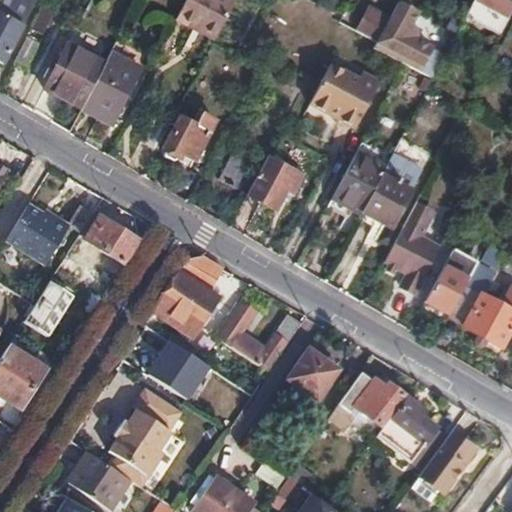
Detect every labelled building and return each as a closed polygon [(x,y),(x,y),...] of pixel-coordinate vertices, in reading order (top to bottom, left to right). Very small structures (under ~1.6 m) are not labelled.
[(0,0),(0,62),(3,65),(21,30),(33,4),(25,0),(0,0)] [(232,0),(186,0),(175,22),(193,32),(195,27),(216,39),(235,1),(232,0)] [(511,0),(474,0),(472,4),(503,20),(511,3),(511,0)] [(388,20),(376,44),(373,50),(398,62),(405,50),(400,47),(417,15),(396,4),(388,20)] [(368,10),(356,33),(376,44),(388,20),(368,10)] [(193,32),(214,43),(216,39),(195,27),(193,32)] [(28,41),(15,65),(25,70),(37,46),(28,41)] [(45,90),(81,109),(102,65),(67,48),(45,90)] [(420,75),(433,81),(436,75),(445,56),(434,50),(420,75)] [(81,109),(80,110),(110,125),(138,71),(108,54),(102,65),(81,109)] [(331,68),(310,107),(356,131),(380,86),(360,76),(357,82),(331,68)] [(179,121),(163,152),(166,154),(164,156),(174,162),(175,159),(180,161),(182,157),(193,162),(214,124),(202,118),(196,129),(179,121)] [(233,152),(218,181),(236,190),(251,161),(233,152)] [(355,156),(333,199),(361,214),(381,177),(384,172),(355,156)] [(381,177),(361,214),(390,230),(391,230),(422,172),(421,172),(392,157),(384,172),(381,177)] [(266,159),(247,196),(275,211),(285,193),(292,197),(302,178),(266,159)] [(10,233),(51,258),(75,220),(59,210),(57,214),(32,199),(10,233)] [(421,222),(427,211),(415,205),(385,263),(390,265),(396,268),(407,275),(400,288),(414,295),(438,249),(419,239),(426,225),(421,222)] [(432,214),(427,211),(421,222),(426,225),(432,214)] [(98,218),(91,213),(78,234),(85,239),(98,218)] [(85,239),(124,264),(138,243),(98,218),(85,239)] [(65,255),(50,279),(64,288),(79,265),(65,255)] [(187,259),(153,312),(190,336),(215,296),(207,290),(221,268),(202,257),(187,259)] [(396,268),(390,265),(387,271),(393,274),(396,268)] [(467,284),(450,315),(465,322),(461,328),(501,349),(511,327),(511,313),(474,294),(486,271),(477,265),(467,284)] [(444,269),(425,304),(446,315),(465,280),(444,269)] [(216,337),(268,371),(298,327),(284,319),(262,351),(237,335),(253,312),(238,302),(216,337)] [(16,333),(40,349),(49,335),(25,319),(16,333)] [(121,360),(184,405),(207,372),(145,327),(121,360)] [(7,347),(0,357),(0,395),(19,407),(43,370),(7,347)] [(338,369),(307,347),(285,379),(316,401),(338,369)] [(361,374),(340,405),(350,412),(353,408),(378,426),(400,393),(385,382),(382,385),(372,378),(370,380),(361,374)] [(110,467),(127,478),(141,488),(163,454),(158,450),(183,413),(146,389),(133,408),(137,410),(128,424),(118,438),(109,452),(117,457),(110,467)] [(378,439),(421,472),(447,437),(421,417),(425,411),(407,399),(378,439)] [(290,443),(305,454),(322,430),(307,420),(290,443)] [(118,438),(128,424),(123,421),(113,435),(118,438)] [(474,451),(450,433),(447,437),(421,472),(416,479),(440,496),(474,451)] [(110,467),(85,451),(65,481),(106,509),(127,478),(110,467)] [(255,475),(278,491),(287,479),(263,462),(255,475)] [(291,474),(300,480),(303,483),(311,472),(299,463),(291,474)] [(278,491),(277,493),(271,502),(279,508),(285,499),(286,499),(300,480),(291,474),(287,479),(278,491)] [(216,477),(191,511),(248,511),(254,503),(216,477)] [(333,511),(311,495),(298,511),(333,511)] [(85,511),(61,496),(50,511),(85,511)]
